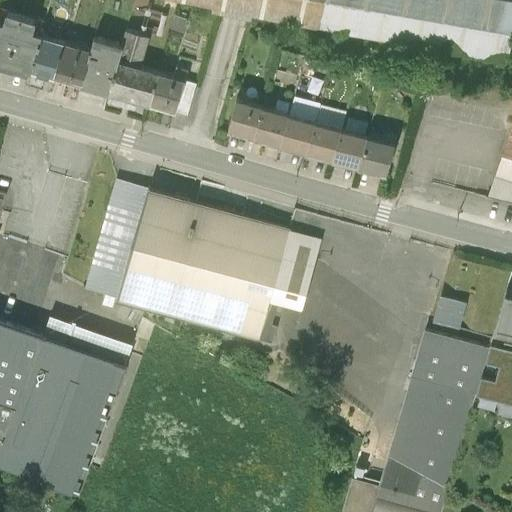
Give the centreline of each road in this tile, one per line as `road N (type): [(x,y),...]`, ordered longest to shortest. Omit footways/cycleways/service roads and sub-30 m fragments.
road 1 (residential): [(511,248),(0,107)]
road 2 (unknown): [(191,161),(231,13)]
